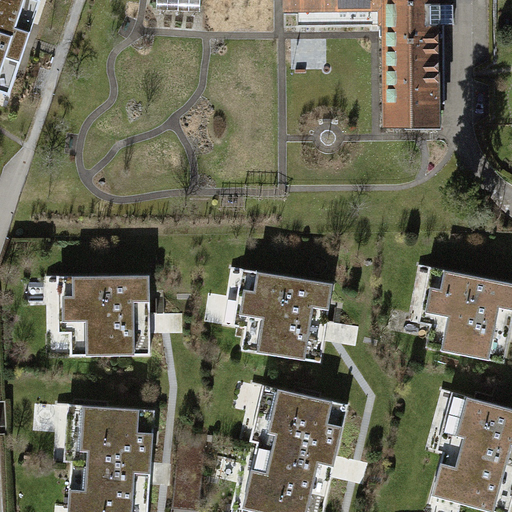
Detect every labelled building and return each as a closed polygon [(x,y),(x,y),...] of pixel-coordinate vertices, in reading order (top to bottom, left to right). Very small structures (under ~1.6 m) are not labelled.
[(0,0),(0,87),(9,91),(26,41),(40,0),(0,0)] [(439,0),(285,0),(285,22),(377,21),(378,129),(442,128),(439,0)] [(434,328),(430,347),(506,363),(511,334),(511,288),(434,271),(422,325),(434,328)] [(340,287),(245,272),(236,331),(249,333),(246,355),(328,368),(333,336),(340,287)] [(153,278),(57,280),(59,364),(154,362),(153,278)] [(351,409),(265,388),(251,444),(263,447),(247,511),(250,511),(325,511),(337,466),(351,409)] [(449,457),(436,497),(486,511),(511,511),(511,409),(458,393),(439,454),(449,457)] [(153,414),(71,408),(66,466),(81,467),(77,511),(145,511),(149,473),(153,414)]
